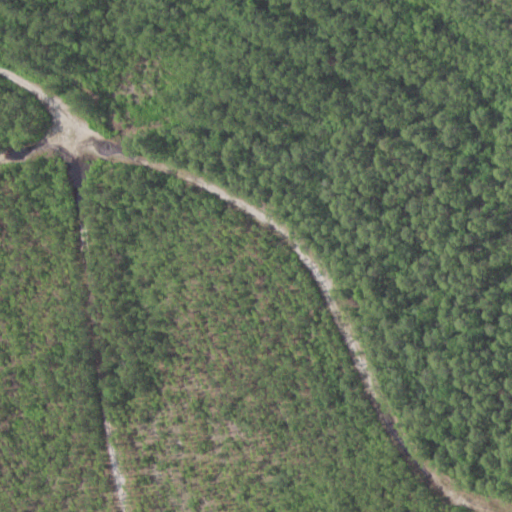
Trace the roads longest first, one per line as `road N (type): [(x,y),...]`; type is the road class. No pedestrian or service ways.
road 1 (residential): [(0,151),(41,138),(167,179),(296,242),(448,486),(511,506)]
road 2 (track): [(74,149),(85,280),(132,511)]
